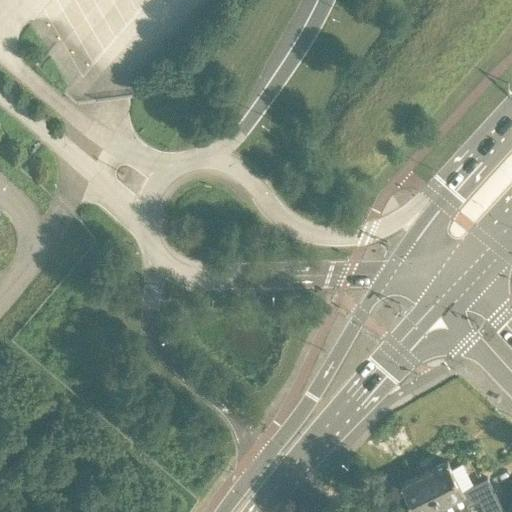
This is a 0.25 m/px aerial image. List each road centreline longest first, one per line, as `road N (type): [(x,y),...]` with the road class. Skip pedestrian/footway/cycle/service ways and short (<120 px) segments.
road 1 (secondary): [(259,511),(450,293)]
road 2 (secondary): [(438,201),(365,235),(322,241),(284,222),(242,174),(200,161)]
road 3 (secondary): [(161,260),(153,315),(161,350),(235,420),(262,461)]
road 4 (secondary): [(161,260),(190,276),(388,275)]
road 5 (secondary): [(388,275),(262,461)]
road 6 (motorway): [(324,0),(240,132),(200,161)]
road 7 (secondary): [(200,161),(159,177),(145,200),(147,237),(161,260)]
